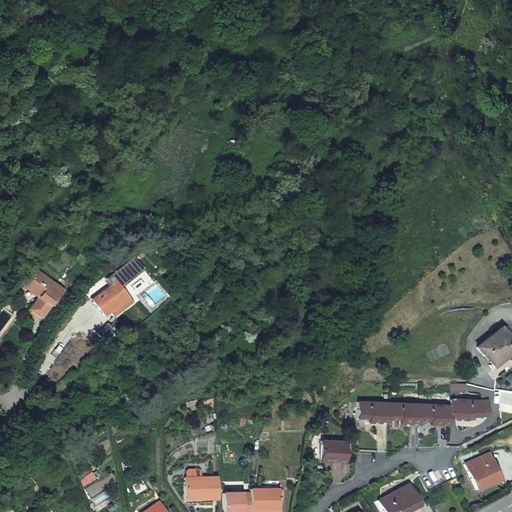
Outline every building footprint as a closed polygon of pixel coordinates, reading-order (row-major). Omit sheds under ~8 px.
[(22,286),(33,272),(28,267),(16,281),(22,286)] [(36,318),(63,285),(55,279),(51,285),(34,271),(33,272),(22,286),(21,287),(34,298),(26,309),(36,318)] [(101,316),(126,298),(113,281),(98,292),(101,296),(91,303),(101,316)] [(475,347),(490,365),(511,347),(511,345),(498,328),(475,347)] [(447,390),(461,391),(461,382),(447,382),(447,390)] [(464,415),(476,415),(476,414),(485,414),(485,399),(446,398),(446,404),(446,418),(464,419),(464,415)] [(355,418),(366,419),(366,422),(385,422),(385,419),(385,403),(355,402),(355,418)] [(385,403),(385,419),(396,419),(396,423),(415,423),(415,419),(415,403),(385,403)] [(426,423),(446,424),(446,422),(446,418),(446,404),(415,403),(415,419),(426,420),(426,423)] [(315,427),(319,431),(323,426),(319,422),(315,427)] [(317,461),(341,461),(342,442),(318,442),(317,461)] [(463,464),(476,491),(498,481),(485,454),(463,464)] [(182,496),(200,496),(200,499),(216,499),(216,477),(182,478),(182,496)] [(375,500),(381,511),(404,511),(418,505),(406,483),(375,500)] [(248,511),(263,511),(276,511),(276,490),(248,489),(248,493),(248,511)] [(248,511),(248,493),(221,493),(220,511),(248,511)] [(163,511),(157,502),(140,511),(163,511)]
